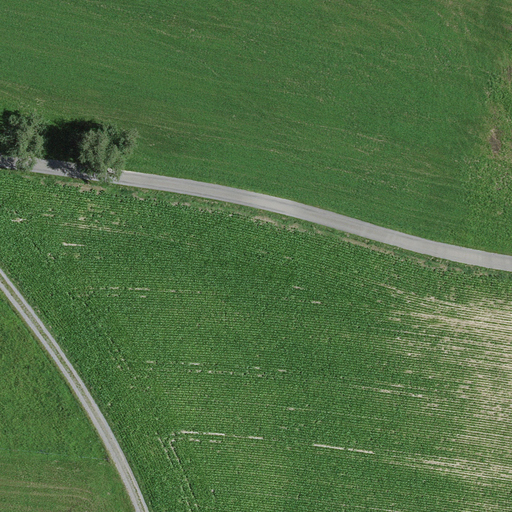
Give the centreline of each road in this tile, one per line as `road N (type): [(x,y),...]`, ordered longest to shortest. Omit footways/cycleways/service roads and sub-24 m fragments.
road 1 (unclassified): [(511,264),(230,195),(0,164)]
road 2 (track): [(143,511),(111,435),(0,277)]
